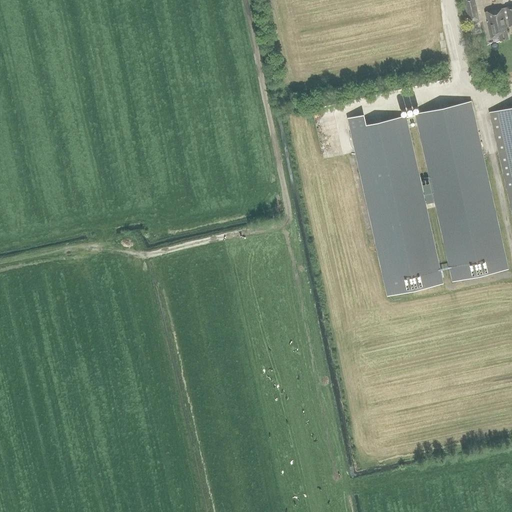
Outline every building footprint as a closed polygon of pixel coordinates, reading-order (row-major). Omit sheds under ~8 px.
[(478,19),(474,0),(463,0),(468,22),(478,19)] [(511,6),(505,8),(504,8),(485,12),(490,37),(499,36),(500,40),(508,38),(505,27),(507,27),(509,26),(511,25),(511,6)] [(507,268),(470,102),(416,114),(453,280),(507,268)] [(511,107),(490,113),(511,211),(511,107)] [(442,283),(405,116),(365,125),(363,115),(348,118),(350,128),(387,295),(442,283)] [(426,203),(435,201),(430,177),(421,179),(426,203)]
